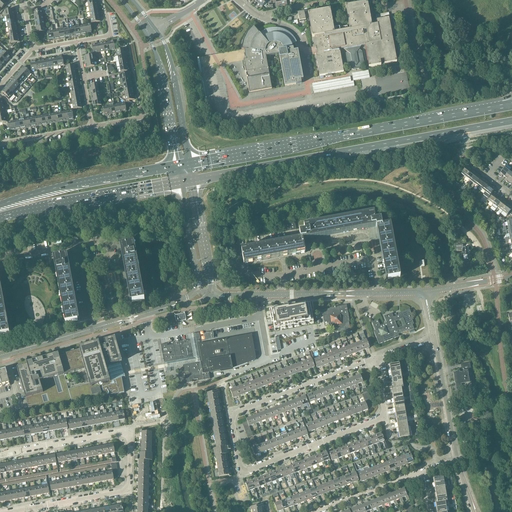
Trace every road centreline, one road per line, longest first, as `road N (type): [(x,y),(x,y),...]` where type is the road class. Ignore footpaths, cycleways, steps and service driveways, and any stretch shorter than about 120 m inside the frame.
road 1 (residential): [(371,359),(232,412),(241,472),(385,416)]
road 2 (trunk): [(192,180),(511,121)]
road 3 (trunk): [(496,107),(189,161)]
road 4 (residential): [(0,455),(129,430),(129,491)]
road 5 (trunk): [(0,217),(181,182)]
road 6 (trunk): [(177,164),(0,205)]
road 7 (tertiary): [(189,161),(168,53),(154,27)]
road 8 (residential): [(261,318),(149,338),(145,314)]
road 9 (tertiary): [(145,32),(158,59),(177,164)]
road 10 (residential): [(378,293),(373,259),(281,275)]
road 11 (unclassified): [(455,456),(433,338)]
